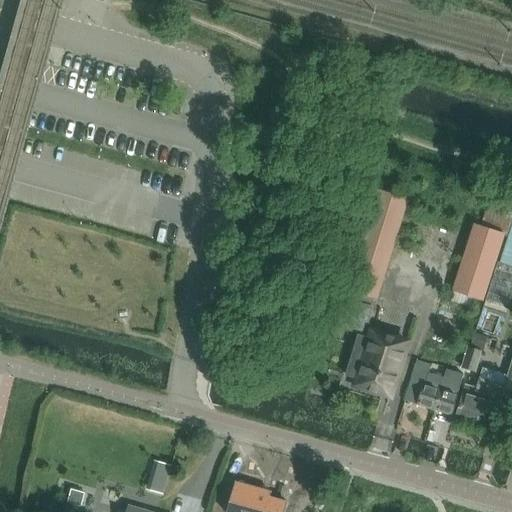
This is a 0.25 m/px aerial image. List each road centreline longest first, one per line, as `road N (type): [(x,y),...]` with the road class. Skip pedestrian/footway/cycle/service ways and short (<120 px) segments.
road 1 (unclassified): [(0,24),(15,10),(229,76),(189,350)]
road 2 (unclassified): [(511,501),(178,410),(189,350)]
